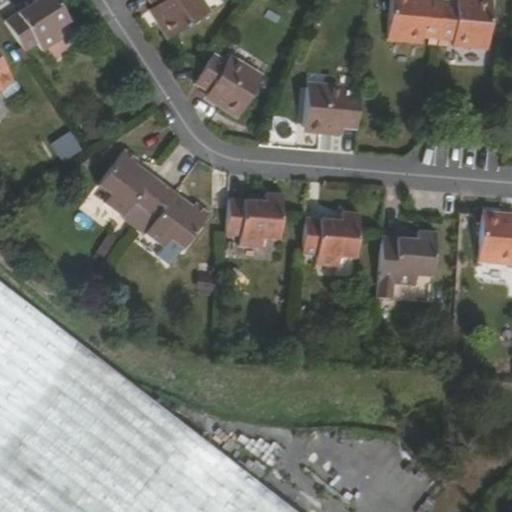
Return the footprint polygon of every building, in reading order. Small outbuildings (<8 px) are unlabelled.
[(34,0),(35,0),(5,22),(25,53),(37,45),(42,53),(61,40),(52,26),(66,16),(54,0),(34,0)] [(150,0),(155,5),(163,18),(157,22),(169,39),(208,12),(199,0),(150,0)] [(422,37),(436,38),(440,2),(425,0),(422,0),(389,0),(386,39),(421,42),(422,37)] [(440,2),(436,38),(452,40),(452,45),(488,48),(492,1),(485,0),(473,0),(473,4),(455,2),(440,2)] [(163,18),(155,5),(148,10),(157,22),(163,18)] [(213,53),(206,64),(195,84),(208,92),(207,94),(240,115),(260,80),(229,60),(227,62),(213,53)] [(341,129),(356,131),(359,96),(343,94),(343,91),(305,88),(302,128),(341,132),(341,129)] [(104,202),(134,226),(163,185),(152,175),(149,179),(133,167),(136,163),(139,160),(125,149),(97,185),(110,195),(104,202)] [(163,185),(134,226),(162,247),(169,238),(182,249),(208,212),(195,202),(192,206),(189,209),(174,198),(175,193),(163,185)] [(227,199),(225,235),(238,236),(238,247),(261,248),(262,233),(279,234),(281,196),(263,193),(263,202),(227,199)] [(304,218),(301,255),(315,255),(314,266),(338,267),(339,252),(354,252),(357,214),(340,212),(340,220),(304,218)] [(510,258),(511,258),(511,222),(498,220),(498,214),(480,212),(476,261),(510,264),(510,258)] [(380,237),(375,298),(389,299),(390,284),(412,286),(413,271),(430,272),(433,233),(416,231),(416,240),(380,237)] [(295,511),(0,283),(0,511),(295,511)] [(381,319),(373,318),(372,330),(380,331),(381,319)]
